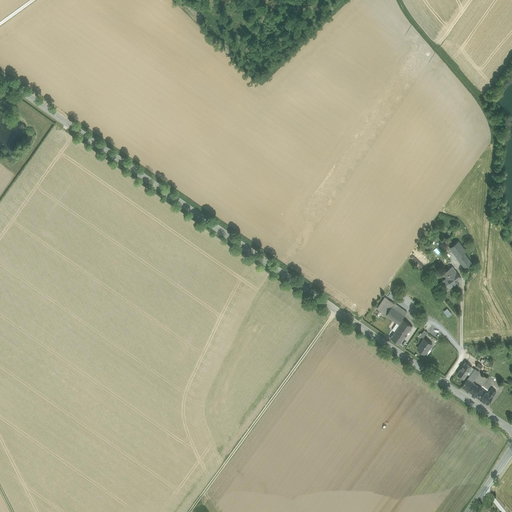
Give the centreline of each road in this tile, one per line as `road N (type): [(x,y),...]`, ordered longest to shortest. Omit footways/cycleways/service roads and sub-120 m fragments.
road 1 (secondary): [(0,73),(511,432)]
road 2 (track): [(336,310),(189,511)]
